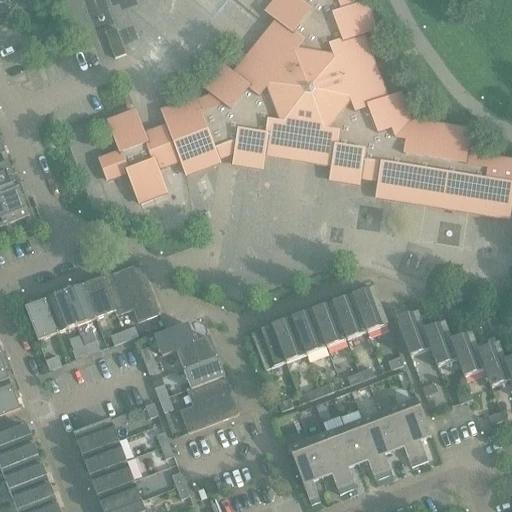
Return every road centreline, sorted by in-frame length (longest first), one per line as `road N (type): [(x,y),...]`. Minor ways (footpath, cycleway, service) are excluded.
road 1 (residential): [(0,303),(10,277),(66,255),(0,89)]
road 2 (residential): [(84,511),(0,312)]
road 3 (residential): [(366,511),(473,474),(486,511)]
